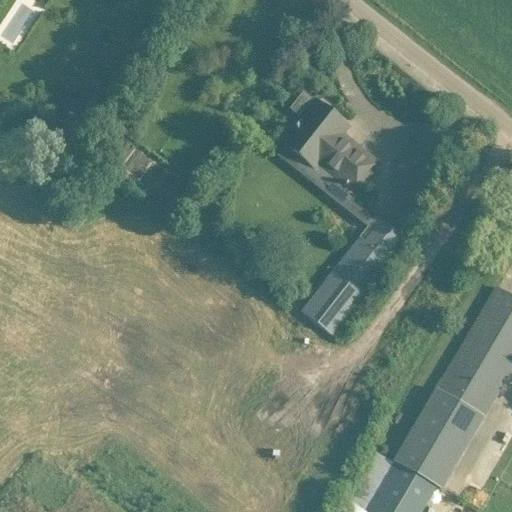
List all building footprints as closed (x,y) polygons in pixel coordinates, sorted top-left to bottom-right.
[(317,106),(285,147),(318,173),(321,169),(343,186),(332,200),(354,218),(359,213),(348,204),(366,182),(378,167),(341,138),(326,126),(332,118),(317,106)] [(156,203),(160,207),(160,208),(174,220),(186,205),(172,193),(166,201),(161,197),(156,203)] [(375,219),(371,223),(359,213),(354,218),(367,228),(302,313),(331,339),(406,244),(375,219)] [(304,350),(166,257),(83,378),(222,472),(304,350)] [(456,470),(511,373),(511,296),(496,288),(397,459),(379,449),(376,454),(437,490),(442,493),(445,488),(436,483),(447,465),(456,470)] [(423,511),(437,490),(376,454),(348,503),(362,511),(423,511)] [(242,466),(230,478),(249,497),(261,485),(242,466)]
